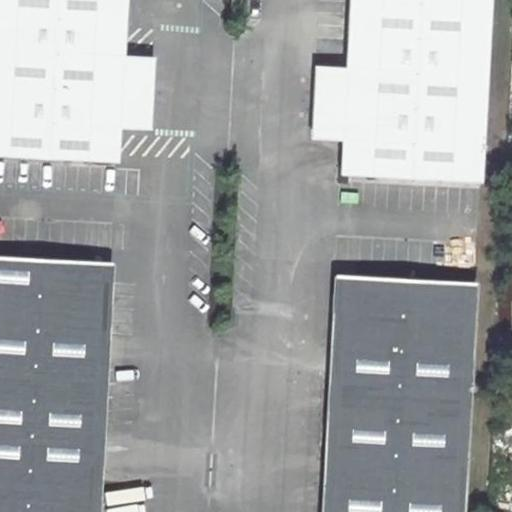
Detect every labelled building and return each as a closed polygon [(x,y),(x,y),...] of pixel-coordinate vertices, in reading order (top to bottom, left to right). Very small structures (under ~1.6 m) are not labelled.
[(0,0),(0,153),(118,160),(120,126),(147,128),(149,103),(152,103),(153,79),(150,79),(152,55),(124,53),(126,0),(0,0)] [(479,180),(489,0),(348,0),(345,65),(318,64),(316,88),(313,88),(312,112),(315,112),(314,137),(341,139),(339,172),(479,180)] [(92,260),(0,254),(0,511),(99,511),(112,281),(92,260)] [(113,261),(92,260),(112,281),(113,261)] [(354,274),(333,273),(332,294),(354,274)] [(320,511),(460,511),(474,280),(354,274),(332,294),(320,511)]
